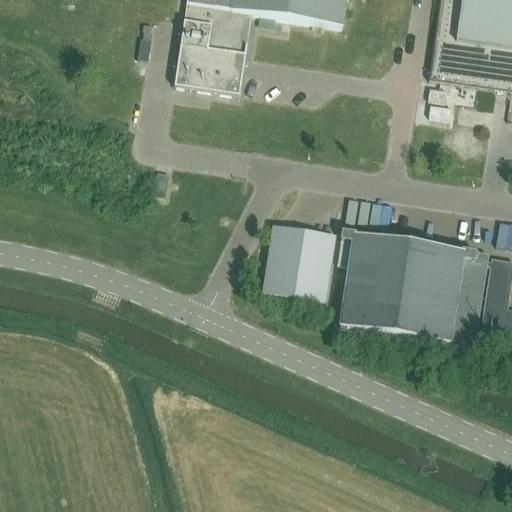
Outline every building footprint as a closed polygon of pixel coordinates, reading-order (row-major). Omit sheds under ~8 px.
[(186,0),(173,91),(238,101),(246,50),(241,50),(242,42),(236,41),(240,18),(340,34),(345,0),(186,0)] [(511,0),(439,0),(433,47),(431,59),(429,74),(428,81),(428,85),(494,94),(509,96),(511,96),(511,0)] [(143,36),(151,38),(152,30),(144,29),(143,36)] [(142,43),(150,44),(151,38),(143,36),(142,43)] [(136,64),(147,65),(150,44),(139,43),(136,64)] [(438,95),(429,94),(427,106),(430,106),(444,108),(446,96),(438,95)] [(427,122),(449,125),(451,113),(429,110),(427,122)] [(168,181),(168,179),(157,177),(153,196),(153,201),(155,201),(164,203),(168,181)] [(334,241),(278,232),(272,231),(262,298),(324,308),(334,241)] [(511,276),(511,268),(500,266),(489,265),(489,266),(486,266),(487,259),(475,257),(461,255),(460,256),(355,240),(355,238),(341,236),(338,258),(336,270),(348,272),(339,332),(369,336),(368,342),(377,344),(378,338),(449,349),(449,348),(472,352),(485,273),(488,273),(478,334),(503,337),(511,276)]
